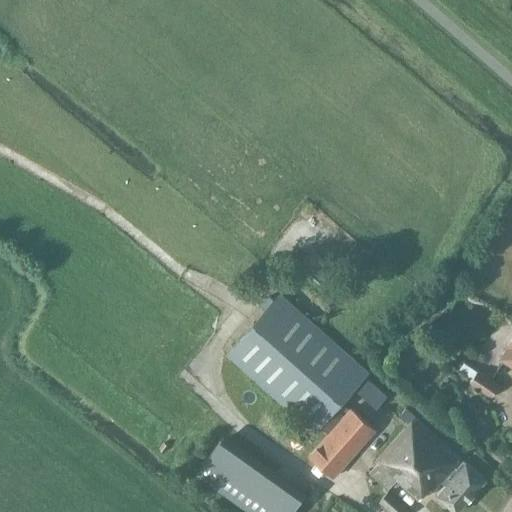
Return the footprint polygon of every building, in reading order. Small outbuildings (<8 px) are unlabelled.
[(226,354),(255,380),(315,434),(321,427),(328,434),(309,456),(333,477),(374,430),(350,409),(344,416),(337,409),(368,373),(279,294),(226,354)] [(500,358),(511,366),(511,337),(506,346),(507,347),(500,358)] [(469,382),(491,397),(498,386),(477,371),(469,382)] [(376,408),(386,397),(368,380),(357,391),(376,408)] [(454,511),(456,511),(485,480),(462,460),(455,469),(458,471),(453,477),(448,472),(460,458),(405,408),(399,415),(408,423),(375,461),(418,499),(428,488),(431,491),(440,481),(445,486),(436,495),(454,511)] [(261,511),(291,511),(302,498),(282,484),(261,511)] [(387,493),(380,501),(392,511),(404,511),(407,510),(387,493)]
